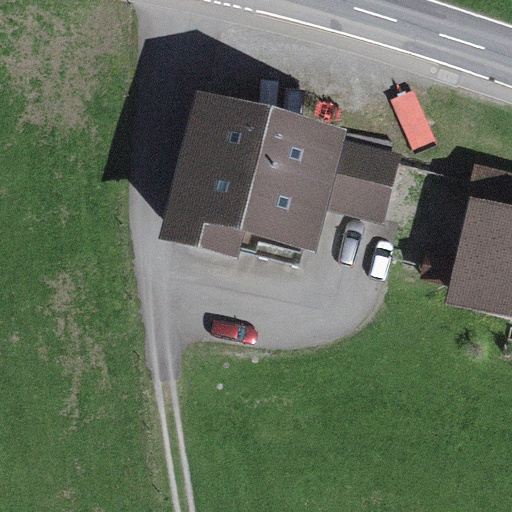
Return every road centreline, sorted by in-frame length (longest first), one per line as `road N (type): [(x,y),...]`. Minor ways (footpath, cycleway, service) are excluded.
road 1 (track): [(183,511),(154,327),(153,137),(167,0)]
road 2 (secondary): [(511,60),(315,0)]
